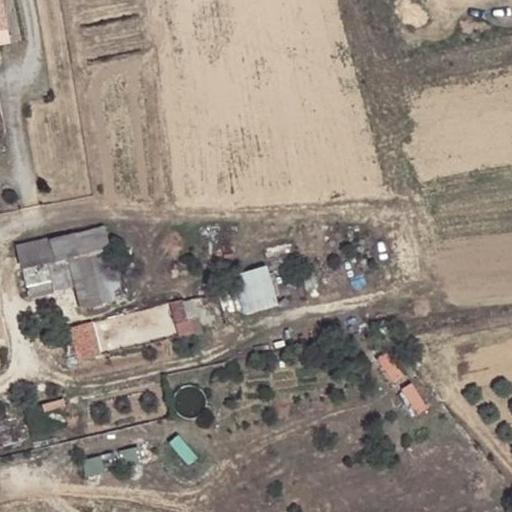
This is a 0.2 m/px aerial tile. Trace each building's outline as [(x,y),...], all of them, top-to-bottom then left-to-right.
[(0,0),(0,44),(10,43),(1,0),(0,0)] [(123,295),(103,230),(49,241),(48,239),(18,246),(22,269),(98,253),(110,299),(123,295)] [(98,253),(22,269),(28,294),(75,284),(80,306),(110,299),(98,253)] [(192,299),(170,304),(179,339),(201,334),(192,299)] [(99,355),(91,324),(70,329),(77,360),(99,355)] [(140,462),(136,447),(119,451),(123,466),(140,462)] [(103,471),(99,456),(82,460),(86,476),(103,471)]
